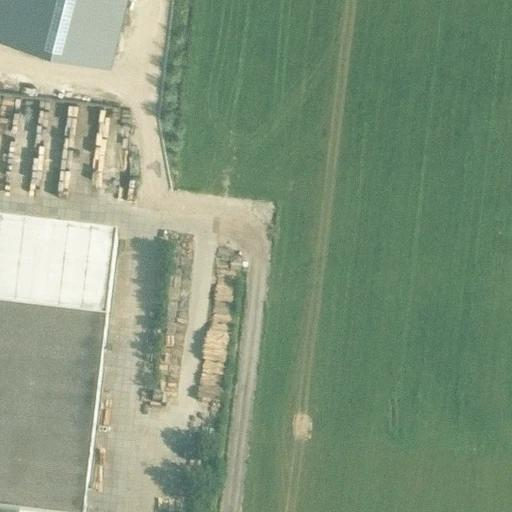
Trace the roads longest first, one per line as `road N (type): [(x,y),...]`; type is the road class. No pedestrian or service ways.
road 1 (track): [(350,0),(286,511)]
road 2 (unknown): [(0,172),(109,199),(142,233),(147,313),(138,511)]
road 3 (track): [(182,0),(153,274)]
